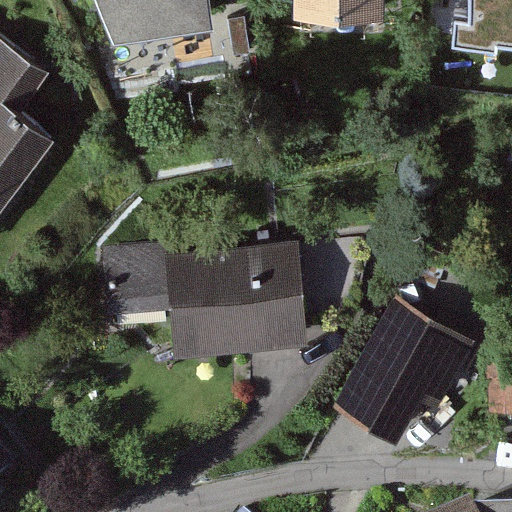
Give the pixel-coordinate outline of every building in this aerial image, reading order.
[(224,16),(221,0),(106,0),(120,33),(224,16)] [(381,0),(296,0),(296,17),(382,17),(381,0)] [(511,0),(471,0),(467,43),(511,48),(511,0)] [(55,76),(0,36),(0,219),(60,137),(27,113),(55,76)] [(299,242),(165,255),(164,241),(104,247),(110,316),(170,311),(175,359),(309,347),(299,242)] [(479,337),(406,297),(347,404),(372,417),(406,435),(427,397),(442,405),(479,337)] [(0,497),(22,477),(0,453),(0,497)]
